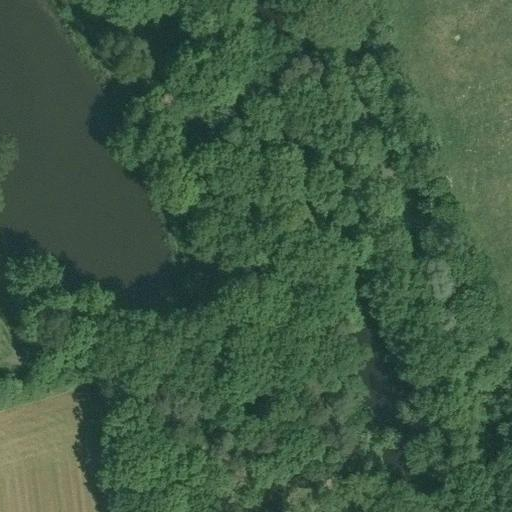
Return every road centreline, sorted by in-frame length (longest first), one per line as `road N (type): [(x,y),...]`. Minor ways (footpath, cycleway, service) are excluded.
road 1 (track): [(169,0),(239,187),(320,447)]
road 2 (track): [(267,282),(202,315),(78,351)]
